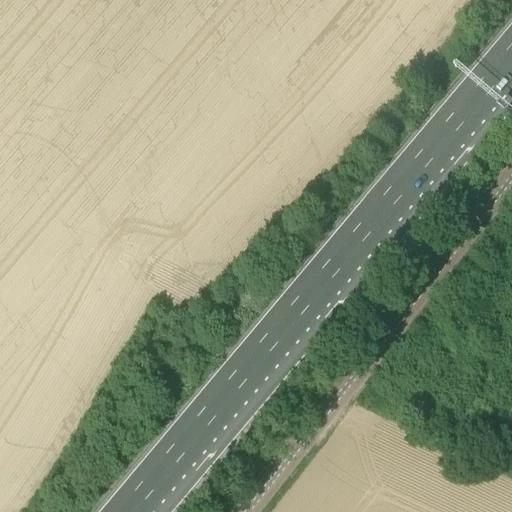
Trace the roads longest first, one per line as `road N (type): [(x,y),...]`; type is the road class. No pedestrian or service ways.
road 1 (motorway): [(128,511),(511,56)]
road 2 (tertiary): [(245,511),(511,177)]
